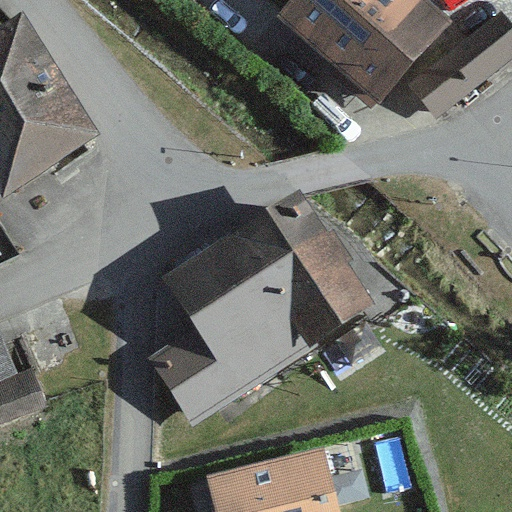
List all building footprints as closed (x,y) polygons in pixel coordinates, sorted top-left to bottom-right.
[(312,0),(281,36),(375,114),(404,90),(430,129),(511,50),(511,39),(486,9),(449,23),(428,0),(312,0)] [(101,152),(31,26),(0,43),(0,197),(4,206),(101,152)] [(382,314),(304,179),(211,232),(230,266),(168,301),(200,356),(175,371),(201,416),(382,314)] [(8,331),(0,333),(0,416),(49,399),(34,359),(20,365),(8,331)] [(221,511),(335,511),(320,455),(214,484),(221,511)]
